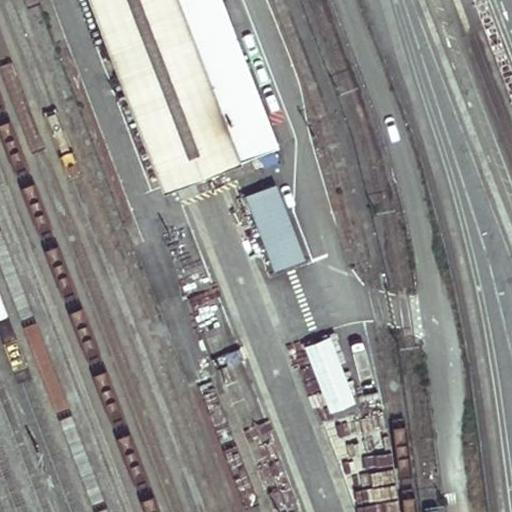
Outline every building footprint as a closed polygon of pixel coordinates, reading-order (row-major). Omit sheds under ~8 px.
[(241,158),(180,0),(136,0),(99,23),(162,188),(241,158)] [(223,0),(180,0),(241,158),(278,144),(223,0)] [(271,267),(303,255),(275,179),(242,191),(271,267)] [(281,282),(296,321),(316,313),(301,274),(281,282)] [(331,337),(307,347),(330,407),(354,398),(331,337)]
